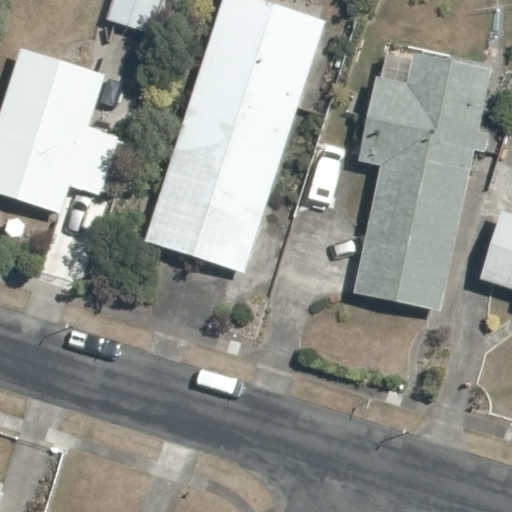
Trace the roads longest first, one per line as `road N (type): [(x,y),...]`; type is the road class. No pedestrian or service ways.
road 1 (residential): [(0,346),(362,461)]
road 2 (residential): [(362,461),(511,508)]
